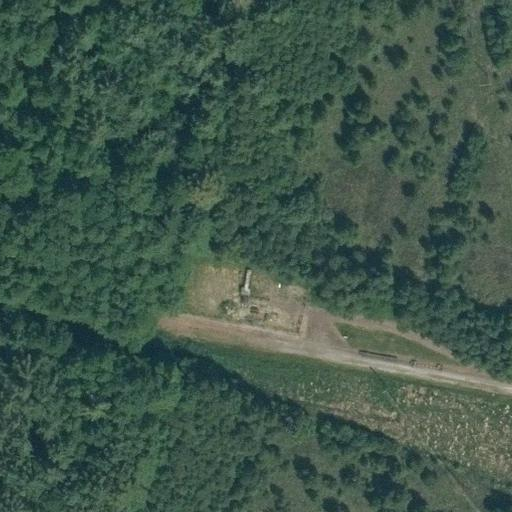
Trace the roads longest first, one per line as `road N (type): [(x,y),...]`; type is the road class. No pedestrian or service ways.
road 1 (track): [(511,383),(260,339)]
road 2 (track): [(488,378),(405,330),(327,313)]
